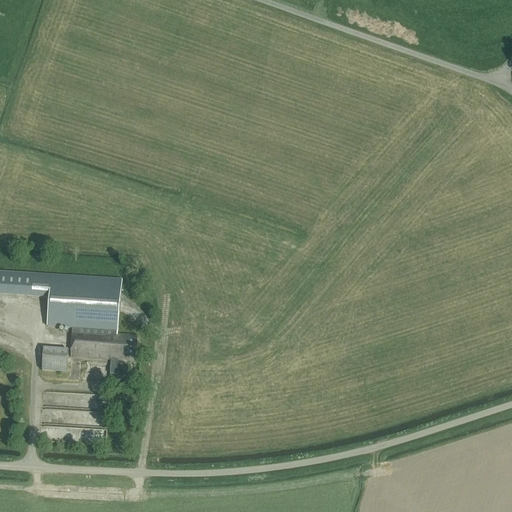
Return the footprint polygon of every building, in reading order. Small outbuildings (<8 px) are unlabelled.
[(138,336),(118,335),(121,281),(0,272),(0,295),(50,298),(48,327),(72,329),(71,357),(111,360),(110,375),(117,375),(118,360),(137,362),(138,336)] [(0,346),(19,354),(22,348),(20,347),(23,340),(0,330),(0,346)] [(68,351),(44,349),(42,371),(67,373),(68,351)] [(98,395),(45,397),(46,409),(81,408),(81,421),(99,420),(98,395)] [(45,424),(45,429),(50,429),(49,432),(61,433),(62,426),(45,424)] [(367,466),(367,476),(381,476),(381,465),(367,466)]
